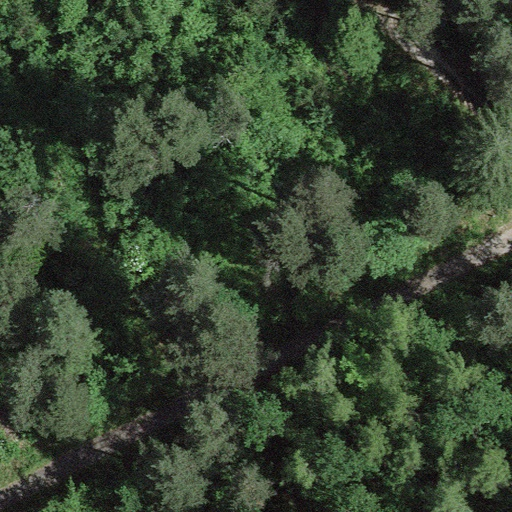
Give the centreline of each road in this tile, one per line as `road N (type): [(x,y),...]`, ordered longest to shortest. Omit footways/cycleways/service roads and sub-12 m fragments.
road 1 (track): [(0,503),(511,242)]
road 2 (track): [(374,0),(511,138)]
